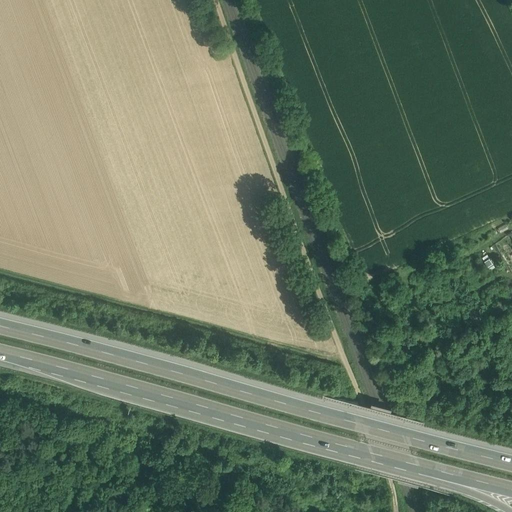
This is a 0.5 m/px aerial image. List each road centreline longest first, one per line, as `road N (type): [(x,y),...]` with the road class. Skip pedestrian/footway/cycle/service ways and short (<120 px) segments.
road 1 (track): [(214,0),(397,511)]
road 2 (motorway): [(511,462),(0,324)]
road 3 (motorway): [(0,355),(420,467)]
